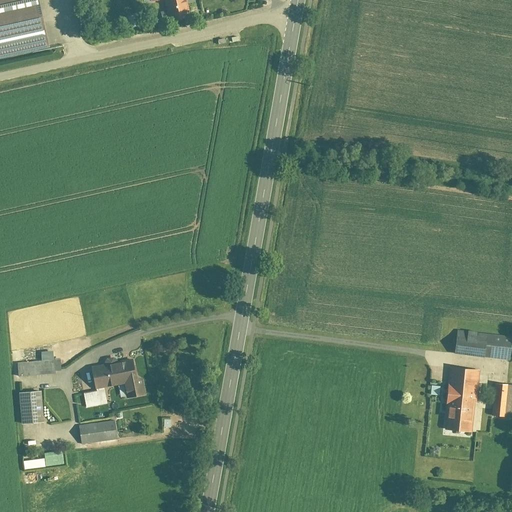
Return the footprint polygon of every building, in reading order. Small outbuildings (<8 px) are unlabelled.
[(0,0),(0,58),(48,48),(37,0),(0,0)] [(150,0),(152,5),(168,2),(173,23),(194,19),(190,0),(150,0)] [(128,18),(131,32),(142,29),(138,15),(128,18)] [(511,337),(458,331),(456,355),(510,361),(511,340),(511,337)] [(127,401),(145,397),(136,358),(93,368),(98,390),(124,384),(127,401)] [(17,364),(19,378),(57,374),(56,361),(17,364)] [(450,369),(446,435),(475,437),(479,371),(450,369)] [(511,389),(494,388),(491,420),(511,421),(511,389)] [(43,392),(19,394),(22,427),(46,424),(43,392)] [(81,396),(83,410),(106,406),(104,392),(81,396)] [(78,425),(80,445),(118,440),(116,420),(78,425)] [(24,461),(25,470),(45,467),(44,458),(24,461)]
